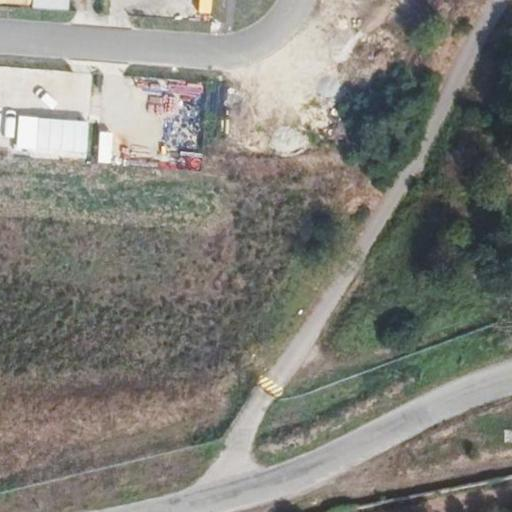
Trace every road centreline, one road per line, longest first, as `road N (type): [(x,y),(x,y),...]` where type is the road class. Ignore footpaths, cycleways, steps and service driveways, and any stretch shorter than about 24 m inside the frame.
road 1 (track): [(497,0),(207,501),(170,511)]
road 2 (track): [(511,457),(353,490),(207,501)]
